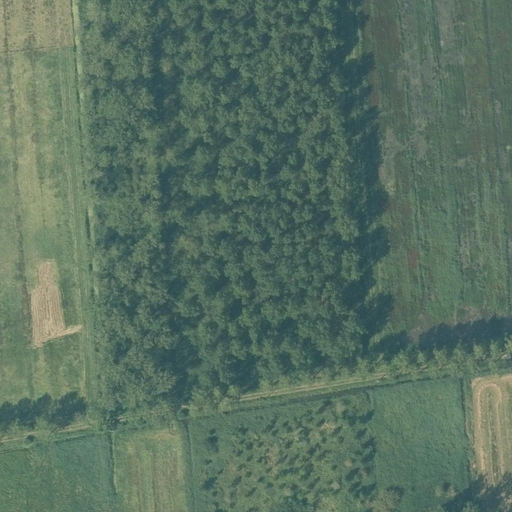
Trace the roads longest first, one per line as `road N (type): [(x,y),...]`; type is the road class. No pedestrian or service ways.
road 1 (track): [(511,354),(0,440)]
road 2 (track): [(379,375),(347,0)]
